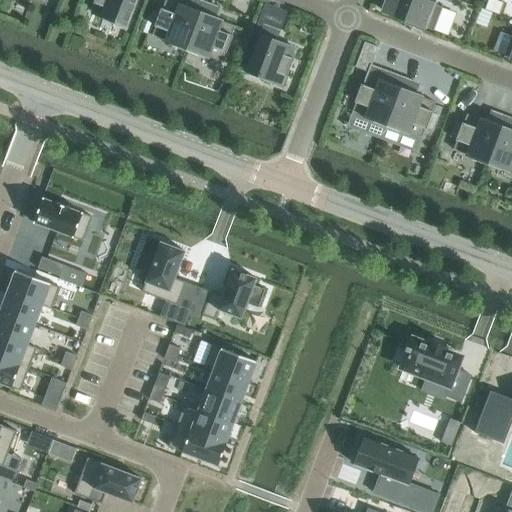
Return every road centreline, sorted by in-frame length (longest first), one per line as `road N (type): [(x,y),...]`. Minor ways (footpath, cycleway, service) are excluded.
road 1 (tertiary): [(288,188),(43,93)]
road 2 (tertiary): [(511,272),(288,188)]
road 3 (residential): [(160,511),(174,473),(0,408)]
road 4 (residential): [(347,19),(288,188)]
road 5 (residential): [(347,19),(511,83)]
road 6 (residential): [(43,93),(0,208)]
